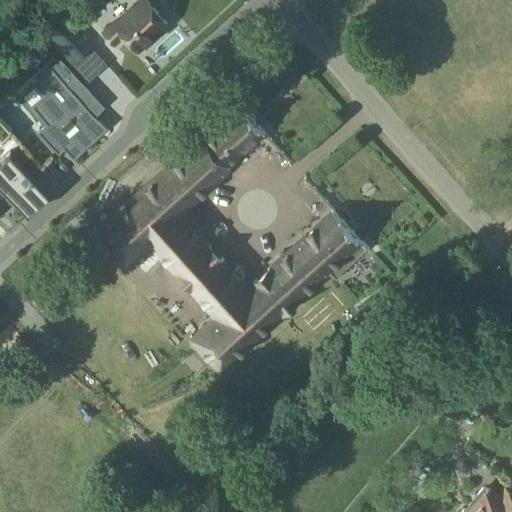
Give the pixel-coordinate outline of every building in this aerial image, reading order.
[(77,27),(98,6),(91,0),(80,0),(66,15),(77,27)] [(116,21),(105,31),(115,42),(125,32),(139,48),(168,22),(147,0),(141,0),(117,22),(116,21)] [(47,90),(33,104),(48,120),(39,128),(59,151),(65,146),(75,157),(90,143),(89,142),(100,132),(84,114),(91,108),(72,87),(81,79),(61,57),(52,65),(36,79),(47,90)] [(201,136),(96,230),(126,263),(150,240),(178,272),(186,281),(218,253),(181,213),(231,169),(227,165),(265,131),(238,101),(224,113),(228,119),(204,140),(201,136)] [(9,149),(0,157),(0,206),(4,211),(17,198),(29,211),(49,192),(9,149)] [(218,253),(186,281),(195,291),(217,315),(193,336),(223,369),(331,270),(336,276),(369,246),(335,210),(249,286),(218,253)] [(374,295),(358,308),(363,315),(379,302),(374,295)] [(477,496),(472,503),(482,511),(511,511),(511,503),(489,484),(487,486),(484,485),(475,495),(477,496)] [(482,511),(472,503),(467,508),(466,506),(461,511),(482,511)]
